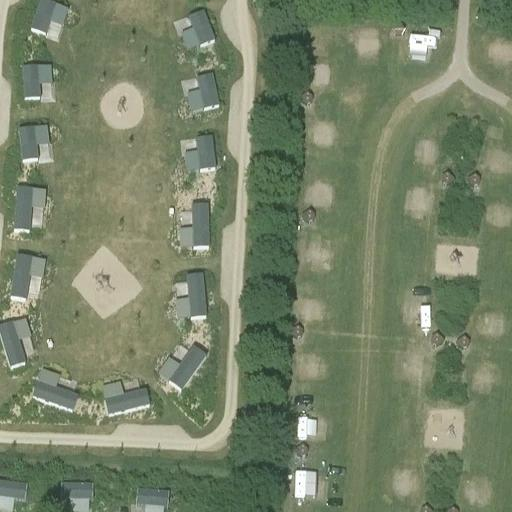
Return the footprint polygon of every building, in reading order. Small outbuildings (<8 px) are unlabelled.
[(484,149),(483,165),(504,167),(505,151),(484,149)] [(16,191),(15,233),(30,233),(30,229),(45,229),(45,191),(16,191)] [(489,220),(511,220),(511,201),(489,201),(489,220)] [(181,251),(211,250),(209,207),(193,208),(194,231),(180,232),(181,251)] [(41,302),(45,261),(16,258),(11,299),(41,302)] [(189,278),(190,302),(177,302),(178,321),(207,319),(205,277),(189,278)] [(504,338),(509,318),(484,312),(480,332),(504,338)] [(25,368),(20,343),(31,341),(27,323),(0,328),(9,371),(25,368)] [(180,366),(189,352),(180,347),(171,360),(180,366)] [(194,349),(180,368),(170,361),(159,376),(182,393),(208,359),(194,349)] [(33,400),(74,414),(80,398),(72,396),(77,384),(43,372),(33,400)] [(103,389),(109,417),(151,408),(147,392),(140,394),(138,381),(103,389)] [(300,477),(300,496),(317,496),(317,477),(300,477)] [(0,511),(13,511),(15,502),(26,503),(29,487),(0,482),(0,511)] [(459,503),(481,509),(486,491),(464,485),(459,503)] [(60,511),(91,511),(92,486),(61,486),(60,511)] [(137,491),(137,507),(146,507),(145,511),(167,511),(168,493),(137,491)]
